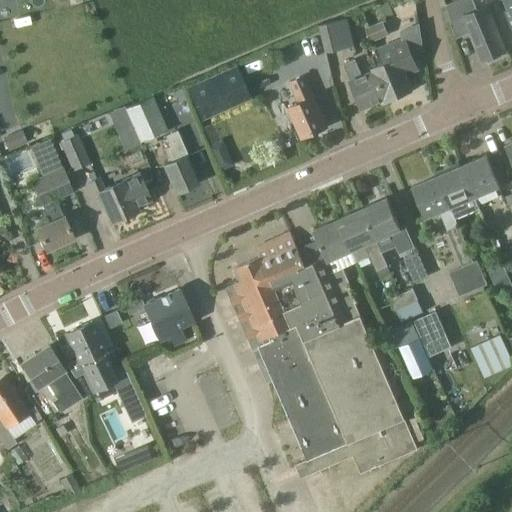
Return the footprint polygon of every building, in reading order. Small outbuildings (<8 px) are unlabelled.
[(470,0),(457,0),(445,5),(455,37),(469,31),(481,59),(486,57),(487,61),(501,55),(500,51),(505,49),(486,5),(475,9),(470,0)] [(511,0),(487,0),(488,3),(496,0),(502,0),(511,24),(511,0)] [(347,18),(319,25),(325,52),(353,45),(347,18)] [(392,35),(387,22),(369,29),(374,42),(392,35)] [(387,65),(372,71),(384,99),(385,101),(412,90),(405,74),(418,69),(412,55),(424,50),(419,25),(402,32),(405,40),(381,50),(387,65)] [(384,99),(372,71),(371,70),(361,75),(354,59),(343,64),(362,108),(384,99)] [(202,117),(248,96),(235,67),(189,88),(202,117)] [(302,137),(327,125),(304,75),(289,82),(298,102),(288,107),(302,137)] [(174,91),(179,102),(186,99),(181,88),(174,91)] [(151,96),(125,107),(140,141),(143,140),(143,141),(164,133),(163,131),(166,130),(151,96)] [(22,130),(4,137),(9,149),(27,141),(22,130)] [(73,135),(70,130),(61,133),(64,139),(59,142),(71,170),(89,162),(77,134),(73,135)] [(171,161),(164,164),(176,192),(197,183),(185,156),(188,155),(177,130),(165,135),(170,146),(165,148),(171,161)] [(213,130),(199,136),(206,153),(221,147),(213,130)] [(287,159),(282,149),(272,153),(276,163),(277,164),(287,159)] [(486,154),(461,165),(475,197),(499,186),(486,154)] [(461,165),(436,175),(455,218),(479,208),(475,197),(461,165)] [(62,168),(32,181),(42,204),(43,204),(50,221),(36,228),(46,250),(73,237),(65,218),(64,218),(55,199),(72,191),(62,168)] [(99,177),(88,182),(99,207),(104,204),(112,221),(136,210),(134,206),(149,199),(138,174),(104,189),(99,177)] [(449,272),(454,283),(481,271),(477,260),(473,261),(455,218),(436,175),(412,185),(426,218),(440,212),(462,266),(449,272)] [(387,197),(362,208),(381,251),(396,244),(400,252),(414,247),(405,225),(400,228),(387,197)] [(338,219),(352,250),(357,261),(357,262),(370,256),(376,269),(387,265),(376,240),(362,208),(338,219)] [(318,239),(308,243),(316,261),(321,259),(327,274),(333,271),(339,285),(346,282),(349,281),(343,267),(357,261),(352,250),(338,219),(319,227),(314,229),(315,231),(318,239)] [(409,270),(414,282),(428,276),(423,264),(418,253),(404,258),(409,270)] [(487,283),(481,271),(454,283),(459,295),(487,283)] [(413,288),(391,298),(396,310),(418,300),(413,288)] [(146,300),(146,303),(144,305),(159,339),(170,335),(174,344),(185,339),(179,326),(192,320),(179,289),(155,300),(153,297),(146,300)] [(102,315),(108,327),(121,320),(116,309),(102,315)] [(401,327),(421,321),(418,309),(398,314),(401,327)] [(65,332),(77,358),(66,364),(75,377),(83,373),(92,392),(112,382),(131,422),(145,415),(126,371),(114,376),(113,375),(116,374),(104,349),(91,320),(65,332)] [(268,362),(299,339),(286,321),(255,343),(268,362)] [(428,340),(424,341),(430,355),(451,346),(445,333),(444,333),(428,340)] [(471,347),(485,377),(511,365),(511,359),(500,334),(471,347)] [(420,338),(400,346),(413,378),(433,369),(420,338)] [(281,379),(312,357),(299,339),(268,362),(281,379)] [(47,346),(21,362),(39,388),(47,383),(56,397),(52,401),(59,412),(81,397),(64,371),(65,371),(47,346)] [(281,379),(294,397),(325,375),(312,357),(281,379)] [(325,375),(294,397),(306,414),(337,392),(325,375)] [(0,378),(0,440),(2,444),(3,443),(6,449),(16,442),(12,437),(13,436),(7,427),(29,413),(4,376),(0,378)] [(337,392),(306,414),(319,433),(350,411),(337,392)] [(62,424),(56,428),(60,436),(67,432),(62,424)] [(226,458),(256,492),(275,475),(255,452),(265,443),(249,425),(239,434),(245,442),(226,458)] [(30,465),(49,453),(36,432),(17,444),(30,465)] [(153,459),(147,444),(135,449),(141,464),(153,459)] [(256,492),(226,458),(208,474),(201,467),(191,476),(207,494),(217,485),(238,508),(256,492)] [(50,495),(19,509),(20,511),(32,511),(69,496),(80,489),(71,474),(60,480),(65,489),(66,491),(53,497),(51,495),(50,495)] [(191,511),(215,511),(204,500),(191,511)]
